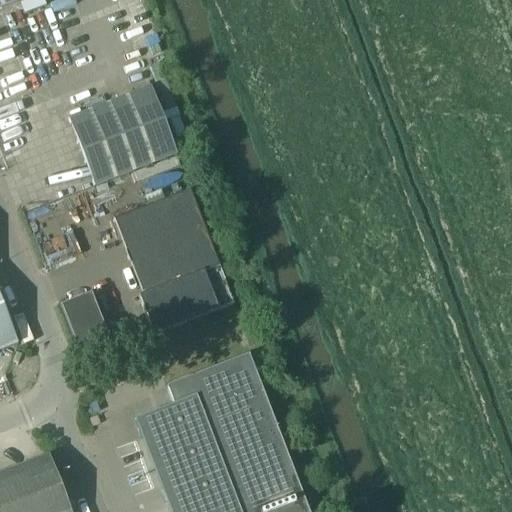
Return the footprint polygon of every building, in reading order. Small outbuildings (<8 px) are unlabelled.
[(0,0),(0,9),(23,0),(0,0)] [(94,188),(176,156),(150,88),(68,120),(94,188)] [(35,98),(20,103),(23,111),(38,105),(35,98)] [(154,336),(234,305),(190,191),(113,220),(142,295),(139,297),(154,336)] [(90,295),(61,306),(83,362),(111,351),(90,295)] [(0,299),(0,350),(17,344),(0,299)] [(174,406),(135,421),(169,511),(308,511),(248,356),(167,387),(174,406)] [(68,511),(48,457),(0,475),(0,511),(68,511)]
